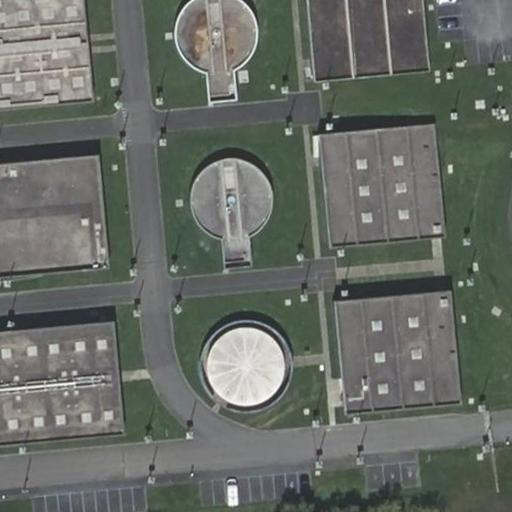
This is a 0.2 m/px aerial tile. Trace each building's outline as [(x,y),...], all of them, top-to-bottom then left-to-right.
[(82,0),(0,0),(0,109),(92,102),(82,0)] [(172,34),(174,45),(179,55),(185,64),(194,71),(204,75),(206,105),(235,102),(233,73),(242,67),(250,59),(255,49),(259,38),(258,27),(256,17),(250,7),(243,0),(186,0),(183,3),(177,13),(173,23),(172,34)] [(305,0),(312,79),(428,71),(422,0),(305,0)] [(444,236),(434,122),(318,132),(328,246),(444,236)] [(97,153),(0,161),(0,276),(108,267),(97,153)] [(220,238),(223,268),(251,265),(249,235),(256,231),(260,227),(264,223),(267,218),(270,212),(271,207),(272,201),(272,195),(272,190),(270,184),(269,181),(266,176),(263,172),(259,167),(254,164),(249,161),(244,158),(239,157),(233,156),(227,157),(221,157),(215,159),(210,162),(206,165),(201,169),(197,173),(194,178),(192,183),(190,189),(189,194),(190,201),(190,206),(192,212),(194,217),(197,222),(201,227),(205,231),(210,234),(215,236),(220,238)] [(344,413),(460,402),(450,288),(333,299),(344,413)] [(245,318),(238,318),(232,320),(226,322),(221,325),(215,329),(211,334),(207,339),(204,345),(201,351),(200,357),(200,364),(200,370),(201,377),(204,383),(207,389),(210,394),(215,398),(220,402),(225,406),(231,408),(238,410),(244,410),(251,410),(257,409),(263,407),(269,405),(274,401),(279,397),(283,392),(287,387),(290,381),(292,374),(292,368),(293,361),(292,355),(290,349),(287,343),(284,337),(280,332),(275,328),(270,324),(264,321),(258,319),(251,318),(245,318)] [(113,319),(0,329),(0,444),(123,433),(113,319)]
